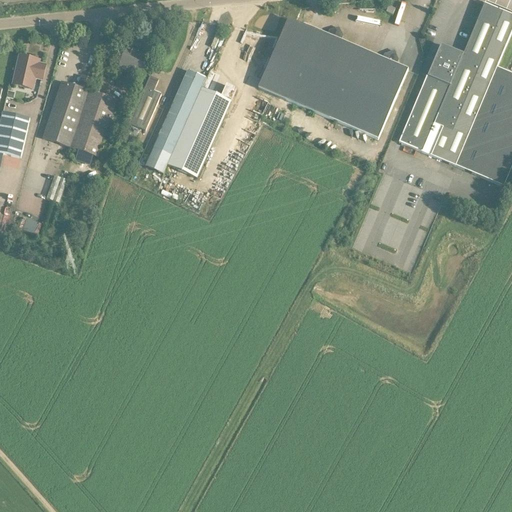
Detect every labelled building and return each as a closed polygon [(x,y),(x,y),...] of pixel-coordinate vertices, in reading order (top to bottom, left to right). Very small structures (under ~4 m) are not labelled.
[(399,144),(456,168),(504,188),(511,168),(511,76),(497,70),(511,33),(511,17),(484,6),(463,56),(441,47),(399,144)] [(285,102),(316,31),(288,19),(258,90),(285,102)] [(285,102),(332,122),(362,51),(341,42),(343,37),(338,29),(329,32),(328,36),(316,31),(285,102)] [(127,51),(119,69),(142,79),(150,60),(137,55),(138,55),(129,51),(128,51),(127,51)] [(378,141),(408,71),(396,66),(398,61),(394,53),(385,55),(383,60),(362,51),(332,122),(378,141)] [(29,90),(32,79),(42,81),(46,67),(38,66),(39,62),(20,58),(13,86),(29,90)] [(172,157),(202,90),(206,80),(188,72),(153,149),(172,157)] [(145,133),(161,97),(154,93),(159,82),(150,78),(129,126),(145,133)] [(42,140),(69,149),(92,82),(82,79),(79,90),(61,84),(42,140)] [(197,180),(231,103),(236,92),(235,90),(228,87),(226,88),(221,99),(202,90),(172,157),(167,167),(197,180)] [(89,94),(70,149),(98,159),(117,103),(89,94)] [(263,118),(281,125),(287,111),(269,104),(263,118)] [(3,115),(0,128),(0,155),(21,160),(30,121),(3,115)] [(55,177),(47,200),(60,205),(68,182),(55,177)] [(28,220),(24,231),(35,235),(39,224),(28,220)]
